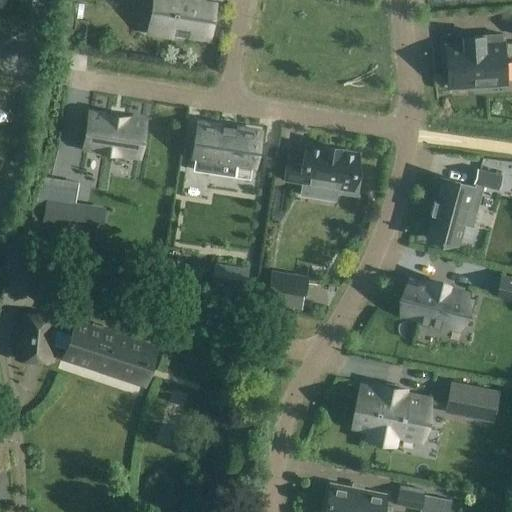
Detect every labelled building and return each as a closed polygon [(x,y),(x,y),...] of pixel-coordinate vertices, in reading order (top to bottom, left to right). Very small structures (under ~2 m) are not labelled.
[(211,25),(214,5),(194,1),(194,2),(190,1),(190,0),(158,0),(155,22),(174,25),(172,35),(208,41),(210,25),(211,25)] [(507,85),(504,43),(502,43),(501,34),(483,36),(483,35),(463,36),(464,38),(466,38),(467,46),(446,47),(448,78),(448,81),(448,87),(467,86),(486,84),(486,86),(507,85)] [(111,116),(90,112),(84,148),(101,150),(101,147),(118,150),(117,153),(139,157),(145,121),(123,118),(123,119),(111,117),(111,116)] [(197,122),(192,157),(196,158),(194,170),(212,173),(214,161),(255,167),(261,132),(197,122)] [(325,147),(324,149),(307,146),(305,158),(289,156),(285,179),(338,187),(337,193),(357,196),(360,176),(355,175),(358,154),(341,152),(341,149),(340,149),(339,151),(326,149),(326,147),(325,147)] [(435,200),(434,200),(430,214),(431,214),(425,236),(440,240),(440,241),(443,241),(459,245),(464,225),(472,227),(477,209),(469,207),(472,195),(480,197),(483,186),(498,190),(501,176),(478,169),(474,183),(475,184),(474,187),(440,178),(435,200)] [(224,262),(238,210),(140,185),(127,237),(224,262)] [(102,222),(104,212),(88,209),(84,208),(82,218),(102,222)] [(244,290),(247,270),(216,265),(213,285),(244,290)] [(292,295),(295,275),(272,272),(269,291),(292,295)] [(511,278),(501,276),(496,295),(511,299),(511,278)] [(472,311),(475,298),(466,296),(467,294),(448,289),(449,285),(431,281),(431,285),(422,283),(422,282),(419,281),(418,282),(409,279),(407,288),(406,288),(402,305),(403,306),(401,314),(421,319),(420,323),(439,327),(457,332),(460,322),(463,309),(472,311)] [(147,392),(161,350),(75,321),(70,334),(55,331),(56,317),(46,316),(45,319),(31,318),(31,315),(21,314),(17,358),(28,359),(28,356),(42,358),(42,360),(52,361),(54,343),(67,345),(60,364),(147,392)] [(494,410),(498,392),(451,383),(447,405),(472,410),(473,406),(494,410)] [(394,440),(396,431),(416,435),(418,423),(424,424),(429,400),(403,395),(404,391),(380,387),(379,390),(361,387),(354,426),(371,429),(370,435),(394,440)] [(0,465),(9,465),(3,417),(0,417),(0,465)] [(382,511),(386,495),(330,484),(324,511),(382,511)] [(397,503),(420,508),(423,494),(399,490),(397,503)]
